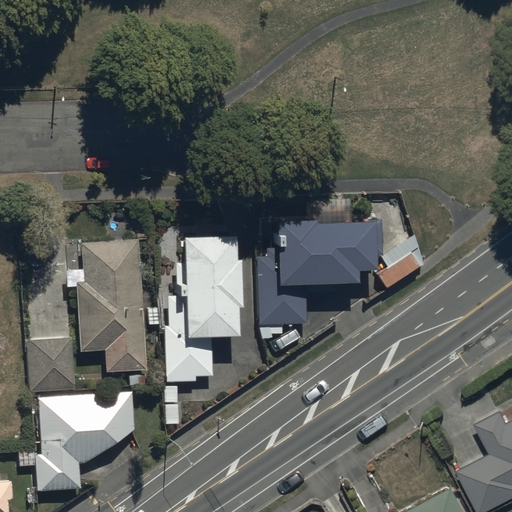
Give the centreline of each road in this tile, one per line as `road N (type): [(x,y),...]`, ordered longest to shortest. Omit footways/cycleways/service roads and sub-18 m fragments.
road 1 (secondary): [(173,511),(511,273)]
road 2 (residential): [(0,133),(184,128)]
